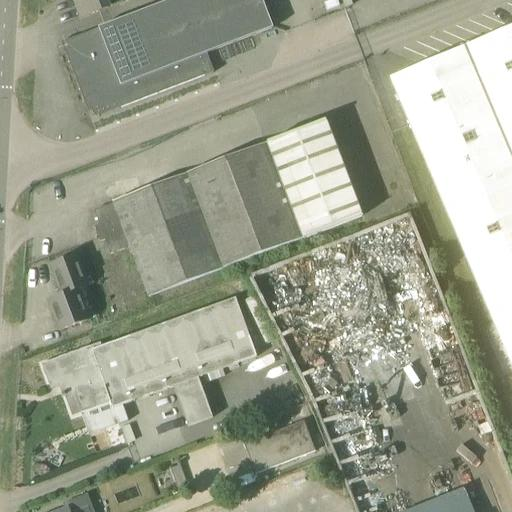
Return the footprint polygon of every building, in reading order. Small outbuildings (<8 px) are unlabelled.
[(207,55),(273,29),(261,0),(177,0),(62,44),(84,103),(88,102),(94,116),(95,118),(97,118),(214,74),(207,55)] [(74,0),(82,19),(100,12),(104,11),(111,8),(108,0),(74,0)] [(511,28),(391,80),(511,366),(511,28)] [(149,297),(362,217),(326,122),(114,203),(115,204),(94,212),(100,226),(95,228),(101,244),(106,242),(111,257),(131,249),(149,297)] [(88,287),(84,276),(77,257),(51,267),(62,297),(49,302),(60,332),(89,321),(78,291),(88,287)] [(198,380),(257,359),(236,300),(102,348),(101,344),(42,366),(51,391),(61,387),(64,395),(61,395),(62,398),(65,397),(72,418),(111,404),(113,410),(174,388),(188,428),(213,419),(198,380)] [(476,390),(454,398),(463,421),(485,413),(476,390)] [(255,476),(315,453),(304,423),(244,446),(255,476)]
